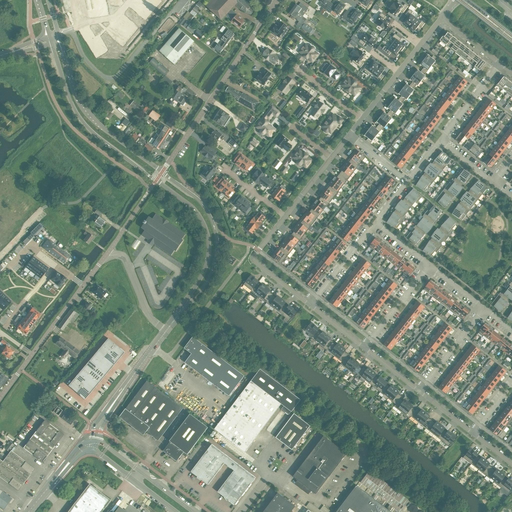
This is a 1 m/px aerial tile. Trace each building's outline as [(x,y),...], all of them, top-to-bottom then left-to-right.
[(97,0),(89,0),(94,23),(102,21),(97,0)] [(134,0),(129,6),(147,22),(152,16),(134,0)] [(156,0),(144,0),(157,10),(162,4),(156,0)] [(251,7),(243,0),(208,0),(204,5),(221,21),(229,13),(231,10),(233,7),(240,13),(250,15),(253,12),(249,8),(251,7)] [(318,0),(321,3),(319,6),(326,10),(330,5),(326,2),(327,0),(318,0)] [(190,13),(191,14),(193,12),(195,14),(197,15),(204,5),(199,1),(197,4),(198,5),(193,11),(192,10),(190,13)] [(346,6),(342,3),(341,4),(339,2),(334,8),(330,5),(326,10),(333,15),(335,12),(338,15),(342,9),(343,9),(346,6)] [(307,20),(309,17),(303,13),(304,11),(306,12),(308,9),(300,3),(298,6),(296,4),(295,6),(294,6),(292,8),(293,9),(292,9),(307,20)] [(394,3),(390,9),(392,10),(390,12),(396,17),(400,11),(403,13),(407,8),(404,6),(402,8),(397,4),(396,5),(394,3)] [(301,27),(307,20),(292,9),(289,14),(299,21),(297,24),(301,27)] [(359,17),(362,13),(358,10),(358,11),(355,9),(350,16),(346,13),(342,18),(349,23),(351,20),(354,22),(358,16),(359,17)] [(245,21),(242,19),(237,15),(231,10),(229,13),(232,16),(233,15),(236,16),(232,22),(239,28),(243,24),(245,22),(244,22),(245,21)] [(412,13),(409,11),(405,15),(408,18),(404,23),(409,27),(415,19),(411,15),(412,13)] [(193,12),(191,14),(186,20),(189,22),(195,14),(193,12)] [(386,16),(382,13),(379,16),(381,17),(377,22),(379,24),(378,25),(383,29),(383,28),(386,29),(390,24),(384,19),(386,16)] [(124,15),(119,21),(136,35),(141,29),(124,15)] [(422,21),(420,23),(415,19),(409,27),(409,28),(413,31),(413,30),(414,31),(418,26),(421,28),(425,23),(422,21)] [(283,31),(287,27),(281,22),(277,27),(275,25),(271,31),(273,33),(272,34),(276,37),(277,36),(279,38),(284,32),(283,31)] [(314,31),(304,24),(301,27),(311,35),(314,31)] [(113,25),(108,31),(126,46),(131,40),(113,25)] [(175,64),(194,41),(179,28),(159,51),(175,64)] [(234,35),(226,28),(222,33),(225,35),(231,39),(234,35)] [(446,45),(453,37),(451,35),(452,34),(450,33),(449,33),(448,33),(445,37),(443,36),(439,40),(446,45)] [(224,49),(231,39),(225,35),(218,44),(224,49)] [(369,37),(367,35),(363,40),(361,39),(359,42),(363,45),(366,43),(371,47),(376,42),(374,40),(374,39),(370,36),(369,37)] [(402,39),(397,35),(394,39),(396,40),(392,45),(401,51),(402,51),(405,47),(404,47),(405,46),(399,42),(402,39)] [(450,49),(457,40),(456,39),(456,38),(454,36),(453,37),(446,45),(450,49)] [(455,53),(462,44),(460,43),(461,42),(459,40),(458,41),(457,40),(450,49),(455,53)] [(224,49),(218,44),(214,41),(210,46),(220,53),(224,49)] [(318,55),(314,51),(314,50),(314,48),(313,47),(311,47),(310,48),(305,44),(299,52),(304,56),(303,57),(307,59),(308,59),(312,62),(318,55)] [(460,57),(467,48),(465,46),(466,46),(463,44),(463,45),(462,44),(455,53),(460,57)] [(401,51),(392,45),(389,50),(387,48),(384,52),(389,55),(391,52),(397,56),(398,56),(401,53),(400,52),(401,51)] [(465,60),(472,51),(470,50),(470,49),(468,48),(467,48),(460,57),(465,60)] [(279,58),(273,54),(274,53),(270,50),(270,51),(267,49),(263,55),(265,57),(265,58),(268,60),(269,60),(274,64),(279,58)] [(366,55),(360,50),(359,53),(357,51),(353,56),(354,58),(353,59),(358,63),(357,65),(360,68),(364,63),(361,61),(366,55)] [(469,64),(476,55),(475,54),(475,53),(473,51),(472,52),(472,51),(465,60),(469,64)] [(432,66),(437,59),(433,56),(431,58),(428,55),(424,60),(432,66)] [(474,68),(481,59),(479,58),(480,57),(478,55),(477,56),(476,55),(469,64),(474,68)] [(149,63),(164,77),(169,71),(154,58),(149,63)] [(483,67),(486,63),(484,61),(485,60),(482,59),(481,59),(474,68),(479,72),(483,67)] [(426,73),(432,66),(424,60),(420,65),(424,68),(422,70),(426,73)] [(379,65),(374,61),(370,67),(367,64),(363,69),(366,71),(368,70),(372,73),(379,65)] [(340,75),(335,71),(336,70),(335,69),(331,66),(330,67),(326,64),(322,70),(326,72),(324,73),(325,74),(329,77),(330,78),(331,76),(332,77),(336,80),(340,75)] [(383,69),(384,68),(380,65),(379,65),(372,73),(377,77),(376,79),(379,82),(383,77),(380,75),(384,69),(383,69)] [(269,80),(267,79),(271,74),(266,70),(262,75),(260,73),(255,79),(258,81),(257,82),(260,84),(261,83),(264,86),(269,80)] [(425,76),(424,75),(426,73),(422,70),(420,72),(418,70),(414,75),(421,81),(425,76)] [(418,86),(421,81),(414,75),(410,80),(413,82),(411,84),(415,87),(417,85),(418,86)] [(173,82),(166,76),(162,81),(169,87),(173,82)] [(464,87),(467,82),(460,77),(457,81),(464,87)] [(502,90),(509,81),(507,79),(508,79),(505,77),(505,78),(504,77),(500,81),(496,85),(502,90)] [(292,85),(294,82),(289,78),(287,80),(286,79),(283,83),(284,84),(279,89),(285,94),(289,88),(290,89),(293,85),(292,85)] [(361,88),(356,85),(357,83),(356,82),(355,81),(353,80),(352,81),(348,78),(342,85),(346,89),(346,90),(349,93),(350,92),(355,96),(361,88)] [(464,87),(457,81),(453,85),(460,91),(464,87)] [(506,93),(511,86),(511,83),(511,82),(510,81),(509,81),(502,90),(506,93)] [(413,89),(415,87),(411,84),(409,86),(406,84),(403,89),(410,95),(414,90),(413,89)] [(457,95),(460,91),(453,85),(450,90),(457,95)] [(183,106),(188,98),(181,94),(183,89),(179,87),(175,93),(181,97),(178,103),(183,106)] [(243,93),(242,94),(228,87),(225,93),(239,100),(238,102),(254,111),(259,102),(243,93)] [(313,97),(309,94),(310,94),(307,91),(306,92),(303,89),(298,96),(308,103),(313,97)] [(406,100),(410,95),(403,89),(399,94),(401,96),(400,98),(404,101),(405,99),(406,100)] [(454,100),(457,95),(450,90),(447,94),(454,100)] [(450,104),(454,100),(447,94),(443,98),(450,104)] [(402,103),(404,101),(400,98),(398,100),(395,98),(391,103),(399,109),(403,104),(402,103)] [(450,104),(443,98),(440,102),(447,108),(450,104)] [(496,105),(488,99),(485,103),(492,109),(496,105)] [(130,105),(138,111),(141,106),(134,101),(130,105)] [(324,109),(326,107),(320,102),(318,105),(317,104),(314,108),(315,109),(311,114),(317,119),(321,113),(322,114),(325,110),(324,109)] [(444,112),(447,108),(440,102),(436,107),(444,112)] [(395,114),(399,109),(391,103),(388,108),(390,110),(389,112),(393,116),(394,113),(395,114)] [(492,109),(485,103),(482,108),(489,113),(492,109)] [(269,137),(275,130),(267,124),(269,123),(265,120),(267,118),(269,120),(273,115),(276,117),(280,113),(272,106),(258,123),(259,124),(256,127),(261,130),(260,132),(260,134),(262,135),(263,135),(265,134),(269,137)] [(298,118),(305,109),(302,107),(295,115),(298,118)] [(444,112),(436,107),(433,111),(434,112),(440,117),(441,116),(444,112)] [(489,113),(482,108),(478,112),(485,118),(489,113)] [(153,110),(148,116),(156,122),(160,116),(153,110)] [(214,120),(222,126),(229,115),(221,110),(214,120)] [(392,118),(391,118),(393,116),(389,112),(387,114),(384,112),(380,117),(388,123),(392,118)] [(435,126),(427,120),(425,123),(421,120),(423,117),(418,112),(414,117),(416,118),(424,124),(431,130),(435,126)] [(440,117),(434,112),(431,116),(438,121),(442,117),(441,116),(440,117)] [(485,118),(478,112),(475,116),(482,122),(485,118)] [(340,125),(343,121),(339,117),(338,119),(332,114),(322,127),(324,128),(324,130),(324,131),(326,133),(327,133),(329,132),(331,133),(333,131),(339,123),(340,125)] [(438,121),(431,116),(427,120),(435,126),(438,121)] [(482,122),(475,116),(472,120),(479,126),(482,122)] [(388,123),(380,117),(376,122),(379,124),(377,127),(381,130),(383,128),(384,128),(388,123)] [(479,126),(472,120),(468,124),(476,130),(479,126)] [(243,123),(239,130),(245,134),(250,127),(243,123)] [(431,130),(424,124),(421,129),(428,134),(431,130)] [(476,130),(468,124),(465,129),(472,135),(476,130)] [(171,130),(164,125),(161,130),(168,135),(171,130)] [(376,137),(381,130),(377,127),(376,129),(372,126),(368,131),(376,137)] [(428,134),(421,129),(417,133),(425,139),(428,134)] [(472,135),(465,129),(462,133),(461,132),(460,132),(469,139),(472,135)] [(165,140),(168,135),(161,130),(159,132),(158,131),(156,134),(165,140)] [(224,137),(218,132),(217,133),(214,131),(211,135),(218,141),(219,139),(220,140),(221,139),(222,140),(225,137),(224,137)] [(370,144),(376,137),(368,131),(364,136),(368,138),(366,141),(370,144)] [(459,143),(465,136),(469,139),(460,132),(455,139),(459,143)] [(425,139),(417,133),(414,137),(421,143),(425,139)] [(162,145),(165,140),(156,134),(153,139),(162,145)] [(511,140),(511,138),(506,134),(503,138),(510,143),(511,140)] [(286,143),(288,140),(283,136),(281,138),(280,137),(277,141),(278,142),(276,145),(281,149),(282,148),(287,152),(291,147),(286,143)] [(146,142),(139,138),(138,139),(136,137),(134,141),(135,142),(135,143),(142,148),(146,142)] [(421,143),(414,137),(411,141),(418,147),(421,143)] [(510,143),(503,138),(499,142),(507,147),(510,143)] [(162,145),(153,139),(154,140),(151,144),(159,149),(162,145)] [(235,144),(236,143),(231,139),(227,144),(236,150),(239,146),(235,144)] [(418,147),(411,141),(407,146),(415,151),(418,147)] [(507,147),(499,142),(496,146),(503,152),(507,147)] [(473,154),(479,147),(475,143),(469,150),(473,154)] [(153,148),(146,144),(144,148),(150,152),(153,148)] [(211,159),(215,154),(214,153),(216,150),(209,146),(207,148),(205,147),(202,151),(205,154),(204,155),(207,158),(208,156),(211,159)] [(415,151),(407,146),(404,150),(411,156),(415,151)] [(503,152),(496,146),(492,151),(500,156),(503,152)] [(478,157),(483,150),(479,147),(473,154),(478,157)] [(359,165),(365,158),(365,157),(356,149),(353,152),(354,153),(350,158),(351,159),(359,165)] [(312,160),(307,157),(308,156),(304,153),(304,154),(299,150),(293,158),(297,161),(297,162),(297,163),(297,164),(298,165),(299,165),(300,165),(301,165),(302,164),(306,168),(312,160)] [(411,156),(404,150),(401,154),(408,160),(411,156)] [(500,156),(492,151),(489,155),(497,161),(498,161),(497,160),(500,156)] [(451,159),(449,158),(448,157),(442,152),(440,154),(437,157),(447,165),(451,159)] [(408,160),(401,154),(397,158),(405,164),(408,160)] [(238,157),(236,155),(233,159),(235,160),(234,161),(236,163),(236,164),(240,167),(246,159),(242,156),(241,157),(239,155),(238,157)] [(492,169),(497,161),(489,155),(493,158),(487,165),(492,169)] [(447,165),(437,157),(433,163),(442,171),(447,165)] [(405,164),(397,158),(394,163),(401,168),(405,164)] [(246,159),(240,167),(244,170),(244,169),(246,171),(248,170),(249,171),(252,168),(250,166),(251,165),(249,163),(250,162),(246,159)] [(353,173),(359,165),(351,159),(348,162),(347,161),(346,163),(345,162),(343,165),(353,173)] [(279,161),(276,164),(275,163),(273,166),(277,170),(282,163),(279,161)] [(442,171),(433,163),(431,165),(431,164),(427,168),(438,176),(442,171)] [(347,180),(353,173),(343,165),(341,167),(342,168),(341,169),(342,170),(339,174),(347,180)] [(215,174),(214,173),(216,170),(211,166),(209,169),(208,169),(203,175),(205,176),(203,178),(207,181),(208,179),(210,180),(215,174)] [(471,174),(464,170),(463,169),(461,167),(460,169),(461,170),(459,174),(457,173),(466,181),(469,177),(471,174)] [(438,176),(427,168),(425,172),(424,174),(434,181),(438,176)] [(256,172),(254,171),(252,174),(253,176),(252,177),(254,179),(254,180),(258,183),(258,182),(264,175),(260,172),(259,173),(257,171),(256,172)] [(466,181),(457,173),(456,175),(457,176),(454,179),(453,178),(452,179),(462,186),(464,185),(466,181)] [(341,188),(347,180),(339,174),(336,177),(335,176),(334,178),(333,178),(331,180),(341,188)] [(434,181),(424,174),(423,175),(422,175),(420,178),(420,179),(430,187),(434,181)] [(264,175),(258,182),(266,188),(268,187),(269,188),(272,185),(270,183),(271,182),(264,176),(264,175)] [(391,186),(395,180),(392,178),(392,179),(386,175),(383,179),(391,186)] [(222,193),(229,183),(225,180),(224,181),(222,179),(221,181),(216,177),(213,181),(218,184),(217,186),(219,187),(218,188),(219,189),(218,190),(222,193)] [(391,186),(383,179),(379,184),(387,190),(391,186)] [(430,187),(420,179),(417,183),(415,186),(423,191),(425,193),(426,191),(425,190),(428,186),(429,187),(430,187)] [(462,186),(452,179),(451,180),(453,181),(450,185),(448,184),(459,192),(461,188),(462,186)] [(335,196),(341,188),(331,180),(329,183),(330,183),(329,185),(330,186),(327,189),(335,196)] [(487,188),(486,187),(485,187),(485,186),(479,180),(476,183),(476,182),(473,186),(483,194),(487,188)] [(232,186),(229,183),(222,193),(225,195),(226,194),(227,193),(229,195),(230,194),(232,195),(235,192),(233,190),(234,189),(232,187),(232,186)] [(384,194),(387,190),(379,184),(376,188),(384,194)] [(459,192),(448,184),(444,189),(454,197),(455,195),(456,196),(459,192)] [(270,192),(273,194),(272,195),(278,200),(279,200),(282,197),(281,197),(285,191),(284,190),(285,189),(281,186),(280,188),(279,187),(277,189),(274,187),(270,192)] [(483,194),(473,186),(472,187),(470,189),(470,190),(469,191),(479,199),(483,194)] [(384,194),(376,188),(373,192),(381,198),(384,194)] [(335,196),(327,189),(324,192),(323,192),(322,193),(321,193),(319,195),(329,203),(335,196)] [(418,202),(422,196),(420,195),(420,194),(413,189),(411,191),(408,194),(418,202)] [(454,197),(444,189),(440,195),(449,203),(450,202),(453,199),(452,199),(454,197)] [(479,199),(469,191),(467,193),(464,196),(474,205),(479,199)] [(381,198),(373,192),(369,196),(377,203),(381,198)] [(418,202),(408,194),(404,200),(412,206),(413,207),(415,206),(413,205),(414,203),(416,204),(418,202)] [(329,203),(319,195),(321,197),(318,200),(317,199),(316,201),(315,200),(313,203),(323,211),(329,203)] [(449,203),(440,195),(435,200),(437,202),(438,203),(444,208),(446,206),(447,206),(449,203)] [(245,200),(242,197),(241,198),(239,196),(237,197),(236,196),(233,199),(235,201),(234,202),(236,204),(235,205),(236,205),(235,206),(238,209),(245,200)] [(377,203),(369,196),(366,201),(374,207),(377,203)] [(474,205),(464,196),(461,200),(462,200),(460,202),(470,210),(474,205)] [(245,200),(238,209),(242,211),(243,211),(244,210),(246,212),(247,210),(249,212),(252,208),(250,207),(251,205),(249,204),(249,203),(245,200)] [(412,206),(404,200),(402,201),(398,204),(407,212),(412,206)] [(374,207),(366,201),(363,205),(371,211),(374,207)] [(470,210),(460,202),(459,204),(456,207),(456,208),(466,215),(470,210)] [(323,211),(313,203),(311,205),(312,206),(311,208),(312,209),(309,212),(307,210),(307,211),(317,218),(323,211)] [(407,212),(398,204),(396,208),(396,209),(395,211),(405,218),(406,217),(404,216),(407,212)] [(440,214),(441,212),(442,211),(435,206),(434,206),(432,204),(431,206),(432,207),(429,211),(428,210),(437,218),(440,214)] [(371,211),(363,205),(359,209),(367,216),(371,211)] [(466,215),(456,208),(453,211),(452,214),(458,219),(459,219),(459,220),(461,221),(466,215)] [(367,216),(359,209),(356,213),(364,220),(367,216)] [(101,227),(105,221),(106,221),(100,217),(102,214),(97,210),(94,213),(96,215),(95,217),(97,219),(94,222),(93,222),(101,228),(101,227)] [(437,218),(428,210),(423,215),(433,223),(435,221),(435,222),(437,218)] [(317,218),(307,211),(305,213),(306,213),(302,219),(303,220),(311,226),(317,218)] [(405,218),(395,211),(391,216),(401,224),(405,218)] [(255,217),(253,216),(250,219),(259,226),(262,223),(261,222),(265,218),(264,216),(265,215),(261,212),(260,214),(259,213),(255,217)] [(364,220),(356,213),(352,218),(361,224),(364,220)] [(145,230),(142,235),(150,241),(149,242),(152,244),(153,242),(171,255),(175,250),(176,251),(183,241),(181,240),(185,235),(168,223),(168,222),(164,219),(163,220),(156,215),(152,220),(150,218),(149,220),(148,219),(146,221),(145,221),(144,223),(145,223),(143,226),(144,227),(143,228),(145,230)] [(433,223),(423,215),(419,221),(429,229),(433,223)] [(401,224),(391,216),(388,220),(386,223),(393,227),(394,228),(396,229),(401,224)] [(449,217),(449,218),(447,220),(447,219),(444,223),(452,229),(455,225),(457,227),(458,225),(456,223),(456,224),(455,223),(449,217)] [(361,224),(352,218),(349,222),(357,228),(361,224)] [(259,226),(250,219),(248,222),(250,224),(246,228),(247,229),(246,231),(250,234),(251,232),(252,233),(256,229),(257,229),(259,226)] [(305,234),(311,226),(303,220),(300,223),(299,222),(298,224),(297,223),(295,226),(305,234)] [(429,229),(419,221),(420,222),(418,226),(416,225),(415,226),(425,234),(429,229)] [(357,228),(349,222),(346,226),(354,233),(357,228)] [(42,226),(39,223),(30,233),(33,236),(42,226)] [(454,231),(452,229),(444,223),(441,226),(441,227),(440,228),(449,236),(450,236),(448,234),(451,231),(453,232),(454,231)] [(299,241),(305,234),(295,226),(293,228),(294,229),(293,230),(294,231),(291,235),(299,241)] [(354,233),(346,226),(342,230),(350,237),(354,233)] [(425,234),(415,226),(410,232),(420,239),(421,239),(423,236),(425,234)] [(449,236),(440,228),(435,234),(445,241),(449,236)] [(350,237),(342,230),(339,235),(347,241),(350,237)] [(88,244),(93,237),(88,233),(88,234),(85,231),(83,234),(86,236),(83,240),(88,244)] [(420,239),(410,232),(406,237),(408,239),(409,239),(415,245),(417,243),(420,239)] [(445,241),(435,234),(431,239),(441,247),(442,245),(440,244),(443,240),(445,242),(445,241)] [(299,241),(291,235),(288,238),(287,237),(286,239),(285,239),(283,241),(293,249),(299,241)] [(346,244),(337,237),(337,238),(333,242),(342,248),(346,244)] [(141,242),(135,238),(130,246),(135,250),(141,242)] [(373,250),(380,242),(376,238),(375,239),(375,238),(373,240),(374,241),(369,247),(373,250)] [(48,239),(42,247),(50,253),(56,246),(48,239)] [(441,247),(431,239),(430,241),(429,241),(427,244),(437,252),(441,247)] [(287,256),(293,249),(283,241),(281,243),(282,244),(280,246),(282,247),(279,250),(287,256)] [(342,248),(333,242),(330,246),(339,253),(342,248)] [(379,252),(384,245),(380,242),(373,250),(374,250),(375,249),(379,252)] [(437,252),(427,244),(424,248),(423,251),(429,256),(430,256),(430,257),(432,258),(434,256),(432,255),(435,251),(436,252),(437,252)] [(383,256),(389,248),(384,245),(379,252),(383,256)] [(56,246),(50,253),(56,258),(62,250),(56,246)] [(339,253),(330,246),(327,250),(335,257),(339,253)] [(387,259),(393,252),(389,248),(383,256),(387,259)] [(281,264),(287,256),(279,250),(278,249),(275,252),(274,254),(273,254),(271,256),(281,264)] [(62,250),(56,258),(63,263),(64,263),(70,256),(62,250)] [(335,257),(327,250),(323,254),(332,261),(335,257)] [(391,262),(397,255),(393,252),(387,259),(391,262)] [(332,261),(323,254),(320,259),(329,265),(332,261)] [(395,266),(401,258),(397,255),(391,262),(395,266)] [(231,256),(227,261),(232,265),(236,260),(231,256)] [(33,257),(25,267),(30,271),(38,261),(33,257)] [(400,269),(406,262),(401,258),(395,266),(400,269)] [(329,265),(320,259),(317,263),(325,270),(329,265)] [(371,264),(363,259),(360,263),(367,269),(371,264)] [(38,261),(30,271),(35,274),(43,264),(38,261)] [(403,274),(410,265),(406,262),(400,269),(404,272),(403,273),(403,274)] [(325,270),(317,263),(313,267),(322,274),(325,270)] [(367,269),(360,263),(356,267),(364,273),(367,269)] [(43,264),(35,274),(40,278),(48,268),(43,264)] [(413,271),(414,270),(414,269),(410,265),(403,274),(407,277),(412,271),(413,271)] [(322,274),(313,267),(310,272),(319,278),(322,274)] [(364,273),(356,267),(353,272),(360,277),(364,273)] [(56,271),(49,279),(55,283),(61,275),(56,271)] [(319,278),(310,272),(307,276),(315,283),(319,278)] [(360,277),(353,272),(350,276),(357,282),(360,277)] [(61,275),(55,283),(60,287),(66,279),(61,275)] [(251,291),(258,283),(259,282),(253,277),(254,277),(251,275),(247,280),(246,279),(244,282),(245,283),(243,285),(244,285),(251,291)] [(315,283),(307,276),(303,280),(309,285),(308,285),(311,287),(312,287),(315,283)] [(357,282),(350,276),(346,280),(354,286),(357,282)] [(354,286),(346,280),(343,284),(350,290),(354,286)] [(397,285),(390,280),(386,284),(394,290),(397,285)] [(428,293),(435,285),(430,281),(430,282),(429,281),(428,283),(428,284),(423,290),(428,293)] [(259,297),(267,287),(264,285),(262,284),(261,285),(258,283),(251,291),(255,294),(256,293),(260,295),(259,297)] [(350,290),(343,284),(340,289),(347,294),(350,290)] [(394,290),(386,284),(383,288),(390,294),(394,290)] [(96,285),(91,292),(101,299),(106,292),(96,285)] [(432,297),(439,288),(435,285),(428,293),(432,297)] [(266,303),(273,295),(269,292),(270,291),(269,289),(267,287),(259,297),(266,303)] [(390,294),(383,288),(380,292),(387,298),(390,294)] [(436,300),(443,291),(439,288),(432,297),(436,300)] [(347,294),(340,289),(336,293),(344,299),(347,294)] [(511,298),(511,294),(505,289),(502,293),(501,292),(500,293),(509,301),(511,299),(511,298)] [(441,303),(447,295),(443,291),(436,300),(441,303)] [(384,303),(387,298),(380,292),(376,297),(384,303)] [(344,299),(336,293),(333,297),(340,303),(344,299)] [(509,301),(500,293),(495,298),(505,306),(506,306),(508,303),(509,301)] [(274,309),(282,299),(279,297),(279,298),(277,296),(276,297),(273,295),(266,303),(274,309)] [(445,307),(452,298),(447,295),(441,303),(445,307)] [(340,303),(333,297),(330,301),(334,305),(333,305),(336,308),(340,303)] [(384,303),(376,297),(373,301),(380,307),(384,303)] [(5,298),(0,302),(0,307),(2,309),(10,302),(5,298)] [(449,310),(456,301),(452,298),(445,307),(449,310)] [(505,306),(495,298),(491,304),(493,306),(493,305),(494,306),(500,312),(502,309),(502,310),(505,306)] [(288,307),(285,304),(286,303),(284,301),(282,299),(274,309),(282,315),(288,307)] [(89,304),(85,301),(81,305),(86,309),(89,304)] [(380,307),(373,301),(370,305),(377,311),(380,307)] [(425,307),(417,301),(414,306),(421,312),(425,307)] [(453,313),(460,305),(456,301),(449,310),(453,313)] [(293,316),(297,311),(295,309),(294,310),(289,305),(288,307),(282,315),(285,318),(283,320),(287,323),(291,319),(292,320),(294,317),(293,316)] [(377,311),(370,305),(366,310),(374,315),(377,311)] [(458,317),(464,308),(460,305),(453,313),(458,317)] [(421,312),(414,306),(410,310),(418,316),(421,312)] [(462,320),(467,314),(469,313),(468,312),(469,312),(464,308),(458,317),(462,320)] [(32,309),(29,314),(36,319),(40,314),(32,309)] [(72,323),(78,315),(71,309),(57,327),(62,331),(69,321),(72,323)] [(374,315),(366,310),(363,314),(370,319),(374,315)] [(418,316),(410,310),(407,314),(414,320),(418,316)] [(29,314),(25,319),(33,324),(36,319),(29,314)] [(370,319),(363,314),(360,318),(367,324),(370,319)] [(414,320),(407,314),(404,319),(411,324),(414,320)] [(367,324),(360,318),(356,323),(359,326),(360,325),(363,328),(367,324)] [(25,319),(22,323),(29,329),(33,324),(25,319)] [(411,324),(404,319),(400,323),(407,329),(411,324)] [(311,338),(318,330),(319,329),(314,325),(314,324),(311,322),(307,327),(306,327),(304,330),(305,331),(308,334),(307,335),(311,338)] [(22,323),(18,328),(25,334),(29,329),(22,323)] [(407,329),(400,323),(397,327),(404,333),(407,329)] [(452,329),(445,323),(441,327),(449,333),(452,329)] [(482,336),(489,328),(485,324),(484,325),(484,324),(482,326),(483,327),(478,333),(482,336)] [(404,333),(397,327),(394,331),(401,337),(404,333)] [(449,333),(441,327),(438,332),(445,337),(449,333)] [(487,338),(493,331),(489,328),(482,336),(483,336),(483,335),(487,338)] [(319,344),(327,334),(324,332),(324,333),(322,332),(321,333),(318,330),(311,338),(315,341),(316,340),(320,343),(319,344)] [(401,337),(394,331),(390,336),(397,341),(401,337)] [(492,342),(498,334),(493,331),(487,338),(492,342)] [(445,337),(438,332),(435,336),(442,342),(445,337)] [(327,350),(333,342),(330,339),(331,338),(329,337),(329,336),(327,334),(319,344),(327,350)] [(496,345),(502,338),(498,334),(492,342),(496,345)] [(397,341),(390,336),(387,340),(394,345),(397,341)] [(442,342),(435,336),(431,340),(439,346),(442,342)] [(79,352),(60,337),(55,344),(64,350),(60,356),(64,359),(68,354),(74,358),(79,352)] [(113,342),(106,337),(103,342),(110,347),(113,342)] [(244,376),(193,337),(184,348),(189,352),(192,348),(194,350),(185,363),(229,396),(244,376)] [(500,348),(506,341),(502,338),(496,345),(500,348)] [(394,345),(387,340),(384,344),(388,347),(387,348),(390,350),(394,345)] [(439,346),(431,340),(428,344),(435,350),(439,346)] [(504,352),(510,344),(506,341),(500,348),(504,352)] [(110,347),(103,342),(99,346),(106,351),(110,347)] [(120,355),(124,350),(113,342),(110,347),(120,355)] [(334,356),(342,346),(340,344),(339,345),(337,344),(336,345),(333,342),(327,350),(334,356)] [(435,350),(428,344),(425,349),(432,354),(435,350)] [(480,350),(472,344),(469,349),(476,355),(480,350)] [(11,355),(13,352),(14,351),(5,345),(2,350),(3,351),(1,353),(9,359),(12,355),(11,355)] [(106,351),(99,346),(96,351),(103,356),(106,351)] [(340,364),(348,354),(345,351),(346,350),(344,349),(344,348),(342,346),(334,356),(342,362),(340,364)] [(106,351),(116,359),(120,355),(110,347),(106,351)] [(432,354),(425,349),(421,353),(429,359),(432,354)] [(476,355),(469,349),(466,353),(473,359),(476,355)] [(103,356),(96,351),(92,356),(99,361),(103,356)] [(103,356),(113,364),(116,359),(106,351),(103,356)] [(429,359),(421,353),(418,357),(425,363),(429,359)] [(473,359),(466,353),(462,357),(470,363),(473,359)] [(348,370),(356,360),(353,358),(353,359),(351,358),(350,359),(347,356),(348,354),(340,364),(348,370)] [(99,361),(92,356),(89,360),(96,365),(99,361)] [(99,361),(110,368),(113,364),(103,356),(99,361)] [(425,363),(418,357),(415,361),(422,367),(425,363)] [(470,363),(462,357),(459,362),(466,367),(470,363)] [(96,365),(89,360),(86,365),(92,370),(96,365)] [(356,376),(363,366),(362,368),(358,365),(359,364),(358,363),(358,362),(356,360),(348,370),(356,376)] [(96,365),(106,373),(110,368),(99,361),(96,365)] [(422,367),(415,361),(411,366),(414,369),(415,368),(418,371),(422,367)] [(466,367),(459,362),(456,366),(463,372),(466,367)] [(92,370),(86,365),(82,369),(89,374),(92,370)] [(92,370),(103,378),(106,373),(96,365),(92,370)] [(503,376),(506,371),(499,365),(495,370),(503,376)] [(365,380),(372,370),(370,368),(370,369),(368,368),(367,369),(363,366),(356,376),(357,374),(365,380)] [(463,372),(456,366),(452,370),(459,376),(463,372)] [(89,374),(82,369),(79,374),(85,379),(89,374)] [(256,437),(281,404),(291,412),(301,400),(260,369),(214,429),(236,445),(245,452),(256,437)] [(89,374),(99,382),(103,378),(92,370),(89,374)] [(372,386),(380,376),(379,378),(375,375),(376,374),(375,373),(375,372),(372,370),(365,380),(372,386)] [(459,376),(452,370),(449,374),(456,380),(459,376)] [(503,376),(495,370),(492,374),(499,380),(503,376)] [(85,379),(79,374),(75,378),(82,384),(85,379)] [(85,379),(96,387),(99,382),(89,374),(85,379)] [(456,380),(449,374),(445,379),(453,384),(456,380)] [(496,384),(499,380),(492,374),(489,378),(496,384)] [(387,383),(382,379),(383,378),(380,376),(372,386),(380,392),(386,384),(387,383)] [(75,378),(69,386),(76,392),(82,384),(75,378)] [(149,378),(142,387),(149,393),(156,384),(149,378)] [(496,384),(489,378),(485,383),(493,388),(496,384)] [(82,384),(92,391),(96,387),(85,379),(82,384)] [(453,384),(445,379),(442,383),(449,389),(453,384)] [(449,389),(442,383),(439,387),(443,390),(442,391),(445,394),(449,389)] [(493,388),(485,383),(482,387),(489,393),(493,388)] [(76,392),(86,399),(92,391),(82,384),(76,392)] [(156,384),(149,393),(154,397),(161,388),(156,384)] [(388,398),(395,388),(393,387),(392,387),(391,386),(390,387),(386,384),(380,392),(384,395),(382,397),(386,400),(387,398),(388,398)] [(489,393),(482,387),(479,391),(486,397),(489,393)] [(161,388),(154,397),(159,400),(166,391),(161,388)] [(394,406),(402,396),(398,394),(399,392),(397,391),(398,390),(395,388),(388,398),(395,404),(393,406),(394,406)] [(166,391),(159,400),(164,404),(170,395),(166,391)] [(486,397),(479,391),(475,395),(483,401),(486,397)] [(170,395),(164,404),(169,407),(175,399),(170,395)] [(483,401),(475,395),(472,399),(479,405),(483,401)] [(401,412),(409,402),(407,401),(406,401),(404,400),(403,401),(400,398),(402,396),(394,406),(401,412)] [(175,399),(169,407),(173,411),(180,402),(175,399)] [(479,405),(472,399),(469,404),(476,409),(479,405)] [(132,400),(126,408),(134,414),(140,406),(132,400)] [(180,402),(173,411),(178,415),(185,406),(180,402)] [(409,418),(417,408),(415,410),(412,408),(413,406),(411,405),(411,404),(409,402),(401,412),(409,418)] [(476,409),(469,404),(465,409),(468,412),(468,411),(472,414),(476,409)] [(140,406),(134,414),(138,417),(145,409),(140,406)] [(185,406),(178,415),(183,418),(190,410),(185,406)] [(126,408),(119,417),(126,423),(134,414),(126,408)] [(418,422),(426,412),(423,411),(421,410),(420,411),(417,408),(409,418),(411,417),(418,422)] [(145,409),(138,417),(143,421),(149,413),(145,409)] [(511,419),(511,417),(504,411),(501,416),(509,422),(511,419)] [(432,420),(429,418),(430,416),(428,415),(428,414),(426,412),(418,422),(426,428),(432,420)] [(74,420),(65,413),(61,418),(70,425),(74,420)] [(149,413),(143,421),(148,424),(154,417),(149,413)] [(134,414),(126,423),(131,427),(138,417),(134,414)] [(186,457),(194,445),(208,427),(190,414),(169,441),(170,441),(163,451),(169,455),(169,454),(170,455),(169,456),(177,461),(182,454),(186,457)] [(292,450),(310,426),(294,414),(276,437),(292,450)] [(509,422),(501,416),(497,420),(506,427),(509,422)] [(138,417),(131,427),(136,430),(143,421),(138,417)] [(154,417),(148,424),(153,428),(159,420),(154,417)] [(42,462),(63,435),(44,420),(23,448),(42,462)] [(159,420),(153,428),(158,432),(164,424),(159,420)] [(433,434),(441,424),(439,423),(438,423),(436,422),(435,423),(432,420),(426,428),(433,434)] [(506,427),(497,420),(494,424),(506,433),(503,431),(506,427)] [(143,421),(136,430),(141,434),(148,424),(143,421)] [(148,424),(141,434),(146,438),(153,428),(148,424)] [(164,424),(158,432),(162,435),(168,427),(164,424)] [(447,432),(444,430),(445,428),(443,427),(443,426),(441,424),(433,434),(441,440),(447,432)] [(506,433),(494,424),(490,429),(502,438),(506,433)] [(168,427),(162,435),(167,439),(173,431),(168,427)] [(153,428),(146,438),(150,441),(158,432),(153,428)] [(452,442),(456,437),(454,435),(453,435),(448,431),(447,432),(441,440),(448,446),(449,447),(450,445),(451,446),(453,443),(452,442)] [(158,432),(150,441),(155,445),(162,435),(158,432)] [(162,435),(155,445),(160,449),(167,439),(162,435)] [(316,494),(347,454),(323,436),(293,476),(316,494)] [(9,452),(13,445),(10,442),(5,449),(9,452)] [(221,467),(224,463),(227,465),(227,466),(231,468),(234,470),(231,475),(230,474),(227,478),(228,478),(218,492),(224,497),(227,501),(228,500),(235,505),(245,491),(245,492),(248,488),(252,482),(253,482),(255,479),(254,479),(256,477),(212,444),(210,446),(208,448),(209,448),(204,454),(201,458),(191,472),(197,477),(197,478),(201,480),(208,485),(218,471),(221,468),(221,467)] [(471,464),(477,456),(478,455),(473,450),(471,448),(466,453),(465,452),(463,455),(464,456),(463,458),(471,464)] [(0,477),(18,491),(35,469),(11,451),(2,462),(0,459),(0,477)] [(478,470),(486,460),(483,458),(481,457),(480,458),(477,456),(471,464),(478,470)] [(486,476),(492,468),(489,465),(490,464),(488,462),(486,460),(478,470),(486,476)] [(493,482),(501,472),(499,470),(498,470),(497,469),(496,470),(492,468),(486,476),(490,479),(491,478),(494,480),(493,482)] [(399,511),(409,500),(369,470),(360,482),(390,505),(387,508),(389,510),(392,506),(399,511)] [(507,480),(504,477),(505,476),(503,474),(504,474),(501,472),(493,482),(501,488),(507,480)] [(511,481),(508,478),(507,480),(501,488),(505,491),(506,490),(510,492),(509,493),(510,493),(510,492),(511,493),(511,492),(511,481)] [(75,502),(67,511),(100,511),(110,500),(95,489),(92,486),(89,484),(76,500),(75,502)] [(387,508),(376,500),(356,485),(335,511),(391,511),(389,510),(387,508)] [(9,497),(0,489),(0,507),(3,510),(9,503),(10,504),(14,499),(10,496),(9,497)] [(290,511),(295,506),(278,493),(263,511),(311,511),(308,510),(306,511),(290,511)]
